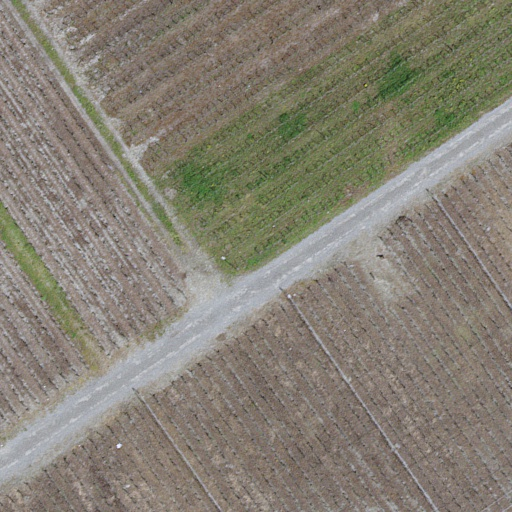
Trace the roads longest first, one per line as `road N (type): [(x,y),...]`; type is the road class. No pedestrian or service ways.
road 1 (track): [(0,461),(511,111)]
road 2 (track): [(8,0),(218,310)]
